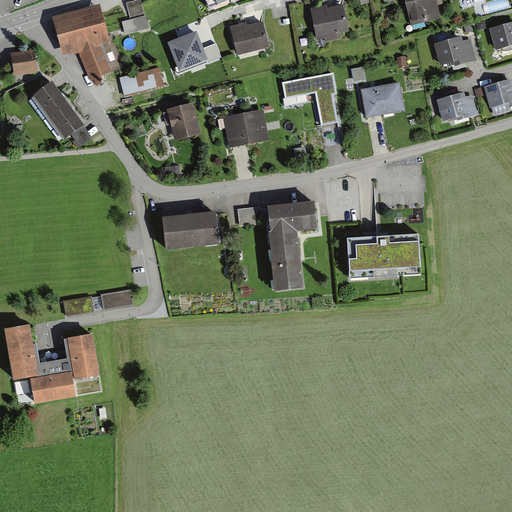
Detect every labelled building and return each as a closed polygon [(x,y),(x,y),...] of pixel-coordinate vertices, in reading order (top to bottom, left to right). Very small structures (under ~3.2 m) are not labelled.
[(106,5),(60,18),(71,56),(85,52),(92,78),(123,69),(113,34),(129,29),(130,34),(150,28),(142,0),(141,0),(127,4),(128,7),(108,13),(106,5)] [(432,0),(400,0),(405,26),(437,20),(432,0)] [(486,6),(489,14),(501,10),(498,2),(486,6)] [(327,8),(311,11),(317,42),(325,40),(326,44),(342,40),(341,35),(349,33),(343,8),(328,11),(327,8)] [(511,23),(487,30),(492,51),(511,45),(511,23)] [(251,24),(234,28),(240,57),(273,50),(267,24),(252,28),(251,24)] [(459,39),(433,45),(438,64),(452,60),(454,66),(476,61),(471,40),(460,43),(459,39)] [(1,52),(0,52),(0,124),(10,124),(1,52)] [(38,52),(16,54),(18,76),(40,74),(38,52)] [(178,66),(122,79),(127,100),(183,88),(178,66)] [(364,69),(352,71),(354,83),(367,81),(364,69)] [(333,97),(337,96),(333,76),(283,86),(286,101),(316,95),(322,129),(338,126),(333,97)] [(506,110),(511,108),(511,82),(484,89),(490,111),(505,107),(506,110)] [(72,104),(57,84),(36,101),(51,121),(72,104)] [(366,121),(405,114),(400,85),(361,92),(366,121)] [(461,95),(434,103),(440,121),(453,117),(454,121),(477,115),(471,96),(462,99),(461,95)] [(51,121),(68,142),(89,125),(72,104),(51,121)] [(198,106),(175,111),(181,141),(204,136),(198,106)] [(270,144),(264,112),(224,119),(229,151),(270,144)] [(305,149),(294,151),(296,162),(308,160),(305,149)] [(323,203),(276,207),(284,289),(312,286),(306,230),(325,228),(323,203)] [(240,228),(264,226),(262,208),(238,211),(240,228)] [(167,251),(220,245),(216,213),(163,219),(167,251)] [(428,236),(349,240),(351,278),(429,275),(428,236)] [(101,293),(104,309),(135,304),(132,288),(101,293)] [(64,300),(66,316),(95,311),(92,295),(64,300)] [(40,323),(15,327),(24,379),(38,377),(43,402),(88,395),(85,377),(109,373),(102,333),(75,338),(78,357),(47,362),(40,323)]
